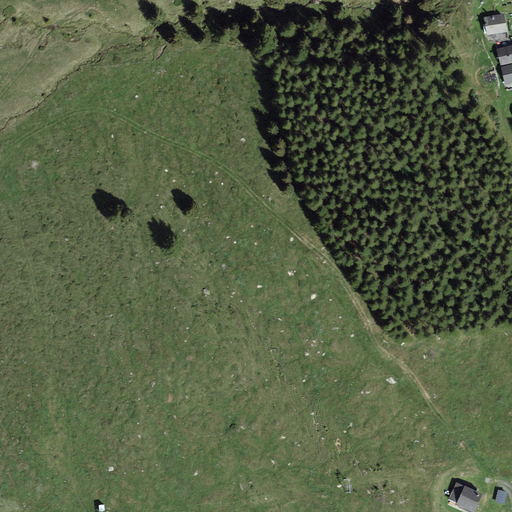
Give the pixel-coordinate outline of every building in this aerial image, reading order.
[(508,30),(504,13),(485,16),(488,34),(508,30)] [(511,44),(497,49),(501,65),(511,61),(511,44)] [(511,61),(501,65),(507,85),(511,83),(511,61)] [(456,486),(448,503),(467,511),(468,511),(477,496),(456,486)] [(491,491),(488,500),(499,503),(502,495),(491,491)]
